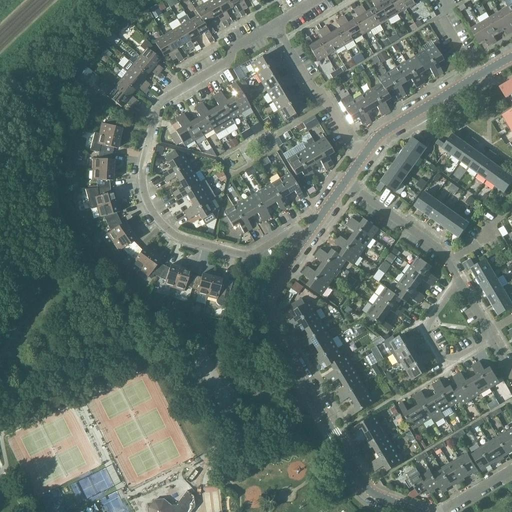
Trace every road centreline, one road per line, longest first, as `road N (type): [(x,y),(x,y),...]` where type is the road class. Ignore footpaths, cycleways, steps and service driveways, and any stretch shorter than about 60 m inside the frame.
road 1 (residential): [(304,240),(290,231),(238,254),(182,239),(154,216),(141,180),(157,103),(273,25)]
road 2 (tertiary): [(304,240),(265,296),(265,319),(367,489),(416,511)]
road 3 (tertiary): [(511,57),(385,130),(362,158)]
road 4 (residential): [(362,158),(273,25)]
road 5 (residential): [(458,279),(441,250),(346,182)]
road 6 (residential): [(458,279),(425,331),(446,361),(491,339)]
